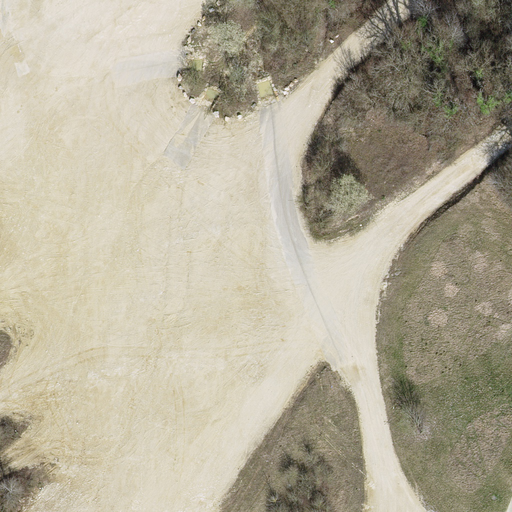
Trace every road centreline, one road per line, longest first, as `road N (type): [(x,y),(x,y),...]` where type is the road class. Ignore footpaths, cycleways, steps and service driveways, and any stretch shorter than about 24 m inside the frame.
road 1 (track): [(144,0),(196,168),(259,279),(308,305),(368,392),(392,511)]
road 2 (track): [(511,133),(308,305),(199,511)]
road 3 (track): [(0,284),(301,108),(403,0)]
road 4 (track): [(308,305),(63,511)]
road 5 (track): [(259,279),(0,395)]
road 6 (track): [(171,86),(0,166)]
road 7 (track): [(110,0),(0,60)]
